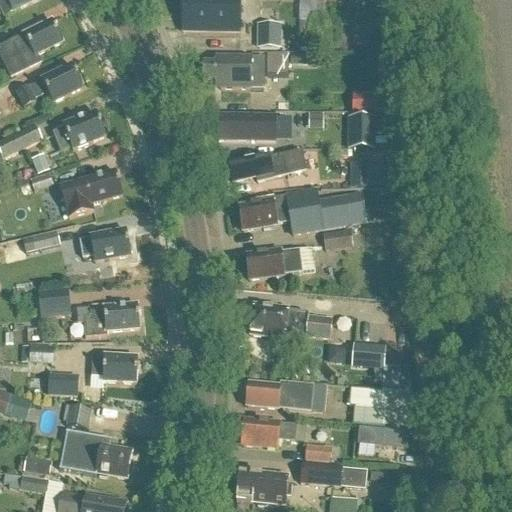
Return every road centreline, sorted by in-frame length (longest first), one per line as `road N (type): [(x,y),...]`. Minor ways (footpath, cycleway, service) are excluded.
road 1 (secondary): [(187,511),(202,387),(198,262),(183,161),(115,0)]
road 2 (track): [(387,0),(437,511)]
